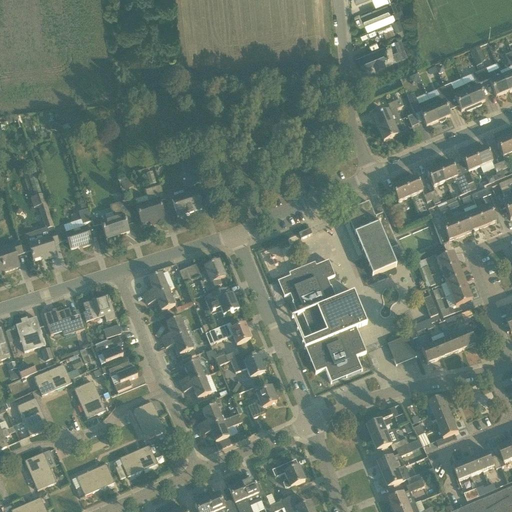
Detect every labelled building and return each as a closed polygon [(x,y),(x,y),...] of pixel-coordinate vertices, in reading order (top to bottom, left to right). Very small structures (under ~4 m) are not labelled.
[(395,14),(397,19),(398,18),(403,16),(404,16),(402,11),(401,9),(400,9),(396,0),(392,0),(390,1),(394,11),(395,14)] [(387,9),(377,13),(380,22),(390,18),(387,9)] [(400,38),(405,36),(402,28),(398,18),(397,19),(392,21),(396,31),(397,31),(400,38)] [(379,40),(394,34),(389,23),(375,29),(379,40)] [(370,48),(376,46),(373,31),(366,32),(370,48)] [(400,38),(394,40),(398,51),(393,53),(396,60),(401,58),(407,56),(408,55),(404,46),(403,46),(400,38)] [(386,55),(382,46),(366,54),(372,66),(380,62),(378,58),(386,55)] [(475,65),(484,61),(480,50),(470,54),(475,65)] [(483,83),(488,81),(490,84),(496,98),(508,93),(502,79),(499,73),(499,72),(498,71),(488,75),(486,70),(479,73),(483,83)] [(464,87),(474,110),(481,107),(480,105),(485,103),(477,86),(483,83),(479,73),(471,77),(474,82),(464,87)] [(511,91),(511,74),(502,79),(508,93),(511,91)] [(454,98),(459,109),(461,113),(465,111),(466,113),(474,110),(464,87),(453,91),(451,86),(444,89),(447,97),(454,94),(455,98),(454,98)] [(450,118),(448,114),(443,103),(441,100),(447,97),(444,89),(437,92),(439,98),(429,102),(438,123),(439,123),(439,124),(442,124),(444,123),(445,121),(445,120),(450,118)] [(406,98),(414,116),(420,114),(426,128),(438,123),(429,102),(419,107),(413,95),(406,98)] [(390,112),(387,113),(373,119),(378,131),(399,122),(400,121),(396,111),(403,108),(400,101),(388,106),(390,112)] [(414,116),(407,119),(407,120),(411,129),(418,126),(414,116)] [(399,122),(378,131),(383,143),(404,134),(399,122)] [(53,124),(50,131),(57,133),(59,126),(53,124)] [(496,144),(502,159),(511,154),(511,147),(508,138),(496,144)] [(473,153),(480,169),(492,163),(486,148),(473,153)] [(461,159),(468,174),(480,169),(473,153),(461,159)] [(510,174),(508,169),(505,162),(499,165),(504,176),(510,174)] [(438,168),(445,183),(452,180),(454,185),(456,184),(462,197),(470,193),(464,181),(460,170),(455,172),(451,163),(438,168)] [(505,179),(504,176),(499,165),(493,167),(497,177),(493,178),(495,183),(505,179)] [(33,168),(27,171),(30,181),(36,179),(33,168)] [(426,174),(433,189),(445,183),(438,168),(426,174)] [(187,172),(192,188),(201,185),(197,170),(187,172)] [(404,184),(410,199),(422,193),(416,178),(404,184)] [(464,181),(470,193),(476,191),(470,178),(464,181)] [(132,188),(126,180),(120,184),(126,193),(132,188)] [(508,182),(499,186),(500,190),(509,187),(509,186),(508,182)] [(33,196),(39,194),(36,183),(30,184),(33,196)] [(391,189),(398,204),(410,199),(404,184),(391,189)] [(157,199),(163,197),(160,187),(144,192),(146,198),(133,202),(135,208),(138,217),(141,227),(156,222),(157,225),(165,222),(157,199)] [(169,193),(170,195),(174,209),(177,218),(178,218),(179,219),(185,217),(184,216),(202,210),(199,201),(196,192),(195,189),(185,192),(184,188),(169,193)] [(432,202),(434,207),(440,204),(435,192),(429,195),(432,202)] [(423,197),(426,204),(432,202),(429,195),(423,197)] [(471,197),(462,201),(464,205),(473,202),(471,197)] [(446,204),(449,212),(458,208),(455,200),(446,204)] [(511,201),(503,205),(510,221),(511,220),(511,201)] [(127,227),(126,223),(131,221),(125,202),(110,207),(112,214),(105,216),(107,222),(100,224),(106,241),(129,234),(127,227)] [(81,221),(81,222),(82,226),(85,225),(91,223),(87,211),(85,204),(80,206),(82,212),(80,213),(78,214),(81,221)] [(345,213),(348,220),(372,277),(396,267),(395,266),(393,260),(389,251),(397,248),(383,215),(375,219),(368,204),(345,213)] [(449,212),(446,204),(429,211),(432,216),(433,215),(436,221),(442,218),(441,216),(449,212)] [(394,215),(396,214),(402,228),(411,224),(410,221),(406,223),(403,214),(400,205),(393,208),(394,210),(392,211),(394,215)] [(43,242),(28,246),(30,253),(33,262),(41,259),(44,258),(45,261),(56,257),(53,248),(60,246),(59,245),(57,239),(57,238),(56,233),(55,234),(53,228),(54,228),(47,206),(38,208),(45,230),(45,231),(46,231),(48,236),(41,238),(43,242)] [(477,212),(484,229),(496,224),(489,207),(477,212)] [(484,229),(477,212),(465,217),(472,233),(484,229)] [(472,233),(465,217),(453,222),(460,238),(472,233)] [(63,227),(66,236),(67,242),(70,251),(82,247),(83,249),(91,246),(86,229),(85,225),(82,226),(81,222),(81,221),(63,227)] [(453,222),(442,226),(448,243),(460,238),(453,222)] [(298,235),(299,237),(301,241),(312,236),(309,231),(298,235)] [(66,236),(57,239),(59,245),(67,242),(66,236)] [(18,244),(0,250),(0,275),(19,269),(15,258),(22,256),(19,249),(18,244)] [(28,246),(19,249),(22,256),(30,253),(28,246)] [(436,261),(441,273),(457,266),(453,254),(436,261)] [(416,264),(419,273),(422,280),(431,277),(427,268),(425,261),(416,264)] [(326,386),(341,380),(341,381),(342,381),(341,379),(356,373),(356,374),(357,374),(351,361),(361,357),(351,332),(362,327),(361,326),(360,327),(358,321),(359,321),(359,320),(358,321),(355,315),(357,314),(356,314),(355,314),(353,309),(354,308),(352,308),(350,303),(351,302),(351,301),(350,302),(347,297),(349,296),(349,295),(336,301),(331,288),(330,288),(327,281),(334,278),(328,262),(316,268),(314,265),(289,275),(290,278),(277,283),(284,299),(290,297),(293,304),(292,304),(297,317),(302,315),(312,340),(314,340),(316,345),(299,352),(300,353),(300,352),(311,377),(320,373),(326,387),(327,387),(326,386)] [(184,285),(202,278),(204,282),(200,284),(203,290),(205,289),(206,293),(221,287),(219,282),(225,279),(218,263),(201,271),(199,265),(179,273),(184,285)] [(445,285),(462,278),(457,266),(441,273),(445,285)] [(143,296),(145,301),(168,292),(161,276),(148,281),(152,292),(143,296)] [(422,280),(425,286),(429,284),(430,288),(435,286),(431,277),(422,280)] [(450,297),(467,290),(462,278),(445,285),(450,297)] [(467,290),(450,297),(455,309),(472,302),(467,290)] [(432,293),(436,302),(441,301),(437,291),(432,293)] [(168,292),(145,301),(147,306),(157,303),(161,313),(175,308),(168,292)] [(223,292),(214,296),(204,300),(210,315),(220,311),(223,319),(239,312),(232,296),(226,299),(223,292)] [(85,314),(84,314),(83,315),(86,324),(105,318),(106,323),(116,320),(108,296),(91,301),(92,303),(83,306),(85,314)] [(438,317),(430,298),(422,301),(430,320),(436,318),(435,318),(438,317)] [(445,311),(441,301),(436,302),(443,320),(454,315),(452,309),(445,311)] [(505,307),(498,311),(501,319),(509,316),(505,307)] [(50,337),(61,333),(63,339),(84,332),(78,313),(70,315),(69,311),(53,316),(52,314),(44,317),(50,337)] [(452,325),(463,321),(461,316),(450,320),(452,325)] [(430,320),(424,323),(426,330),(427,332),(433,329),(431,325),(437,322),(436,318),(430,320)] [(15,327),(23,351),(24,354),(45,348),(36,319),(27,322),(28,323),(15,327)] [(186,336),(179,319),(166,325),(170,336),(161,340),(163,345),(186,336)] [(426,330),(424,323),(413,327),(414,328),(407,330),(412,341),(418,338),(416,334),(426,330)] [(229,326),(205,336),(210,347),(232,338),(236,347),(250,341),(244,326),(231,332),(229,326)] [(118,327),(117,327),(103,332),(106,341),(121,336),(118,327)] [(0,362),(9,360),(3,340),(0,330),(0,362)] [(457,336),(463,351),(475,346),(469,331),(457,336)] [(193,352),(192,351),(186,336),(163,345),(165,350),(175,347),(179,357),(180,357),(183,363),(195,358),(193,352)] [(445,341),(451,356),(463,351),(457,336),(445,341)] [(386,345),(394,367),(415,358),(406,337),(386,345)] [(101,367),(105,365),(115,361),(123,358),(120,352),(122,351),(120,346),(123,345),(120,339),(108,343),(109,345),(95,351),(98,358),(101,367)] [(451,356),(445,341),(433,346),(439,361),(451,356)] [(433,346),(420,351),(427,366),(439,361),(433,346)] [(49,350),(41,353),(45,363),(53,361),(49,350)] [(86,351),(80,353),(82,359),(88,357),(86,351)] [(212,352),(206,355),(209,362),(215,360),(212,352)] [(224,357),(215,361),(218,368),(227,364),(224,357)] [(246,371),(250,380),(264,374),(258,359),(244,365),(241,358),(230,363),(235,375),(246,371)] [(80,360),(71,364),(74,371),(82,368),(80,360)] [(15,364),(8,366),(11,373),(15,371),(17,371),(15,364)] [(111,380),(114,387),(117,394),(131,388),(128,382),(137,378),(134,370),(133,370),(131,365),(129,366),(129,364),(108,372),(111,380)] [(197,364),(184,369),(188,380),(179,383),(181,389),(204,379),(197,364)] [(22,381),(36,374),(32,365),(18,371),(22,381)] [(71,385),(63,367),(48,373),(56,392),(71,385)] [(48,373),(34,380),(42,398),(56,392),(48,373)] [(197,401),(210,396),(208,391),(204,379),(181,389),(183,394),(193,390),(197,401)] [(74,392),(80,407),(99,399),(92,384),(74,392)] [(248,408),(249,411),(253,421),(265,416),(262,410),(277,404),(274,397),(273,398),(270,390),(264,392),(256,395),(255,396),(258,404),(248,408)] [(483,409),(497,403),(492,393),(478,399),(483,409)] [(99,399),(80,407),(87,421),(105,413),(99,399)] [(434,417),(449,411),(444,399),(429,405),(434,417)] [(35,401),(17,409),(23,424),(42,416),(35,401)] [(151,405),(135,412),(133,413),(140,427),(158,419),(151,405)] [(222,424),(222,423),(215,407),(202,413),(206,424),(197,427),(200,433),(222,424)] [(390,419),(393,418),(390,411),(367,421),(370,427),(368,428),(373,440),(387,434),(384,428),(392,425),(390,419)] [(432,424),(436,422),(439,429),(454,423),(449,411),(434,417),(429,419),(432,424)] [(42,416),(23,424),(30,438),(48,430),(42,416)] [(222,424),(200,433),(202,438),(211,434),(215,445),(229,440),(226,432),(242,425),(241,423),(238,416),(222,423),(222,424)] [(18,442),(23,440),(17,425),(21,423),(19,418),(9,422),(18,442)] [(418,418),(412,421),(415,426),(420,424),(418,418)] [(158,419),(140,427),(146,442),(155,438),(164,434),(158,419)] [(454,423),(439,429),(444,441),(458,435),(454,423)] [(417,438),(425,435),(421,427),(413,430),(417,436),(416,436),(417,438)] [(0,451),(8,448),(4,440),(9,438),(6,431),(2,433),(0,433),(0,451)] [(387,434),(373,440),(378,453),(392,447),(387,434)] [(419,441),(423,449),(430,446),(425,435),(417,438),(419,441)] [(394,446),(396,451),(397,453),(410,448),(409,446),(419,441),(417,438),(416,436),(407,441),(394,446)] [(165,441),(159,443),(162,449),(168,446),(165,441)] [(511,461),(511,449),(510,445),(498,450),(501,456),(496,458),(501,469),(506,467),(505,464),(511,461)] [(142,473),(157,466),(149,448),(134,455),(142,473)] [(393,460),(393,459),(378,465),(383,477),(405,468),(401,459),(412,454),(410,448),(397,453),(399,457),(393,460)] [(49,453),(43,456),(45,461),(51,459),(49,453)] [(496,458),(491,460),(489,453),(477,458),(483,473),(495,468),(496,471),(501,469),(496,458)] [(142,473),(134,455),(119,461),(127,479),(142,473)] [(24,464),(31,478),(49,470),(45,461),(43,456),(24,464)] [(483,473),(477,458),(465,463),(471,478),(483,473)] [(288,490),(290,489),(305,483),(295,462),(272,472),(275,479),(284,475),(287,481),(285,482),(283,484),(283,485),(284,489),(287,490),(288,490)] [(471,478),(465,463),(453,468),(459,483),(471,478)] [(106,467),(91,473),(99,492),(114,485),(106,467)] [(117,469),(115,470),(120,481),(126,479),(121,467),(117,469)] [(389,489),(403,483),(407,482),(409,487),(422,481),(420,476),(410,480),(405,468),(383,477),(389,489)] [(49,470),(31,478),(37,493),(46,489),(56,485),(49,470)] [(99,492),(91,473),(76,480),(84,498),(99,492)] [(271,511),(269,507),(266,499),(265,497),(260,500),(252,481),(240,486),(250,508),(261,503),(264,511),(271,511)] [(409,487),(407,488),(409,493),(410,495),(411,494),(425,488),(422,481),(409,487)] [(236,510),(232,511),(251,511),(250,508),(240,486),(228,491),(236,510)] [(511,511),(511,488),(458,511),(511,511)] [(491,494),(489,488),(477,493),(480,499),(491,494)] [(477,493),(477,492),(476,491),(464,496),(465,497),(468,503),(479,498),(477,493)] [(225,511),(223,506),(222,505),(218,495),(206,501),(210,511),(225,511)] [(398,511),(409,508),(405,497),(404,495),(389,501),(393,511),(398,511)] [(266,499),(269,507),(271,511),(279,511),(284,510),(285,511),(312,511),(310,504),(300,509),(295,497),(276,506),(272,496),(266,499)] [(45,511),(40,500),(26,507),(27,511),(45,511)] [(196,511),(210,511),(206,501),(194,506),(196,511)]
